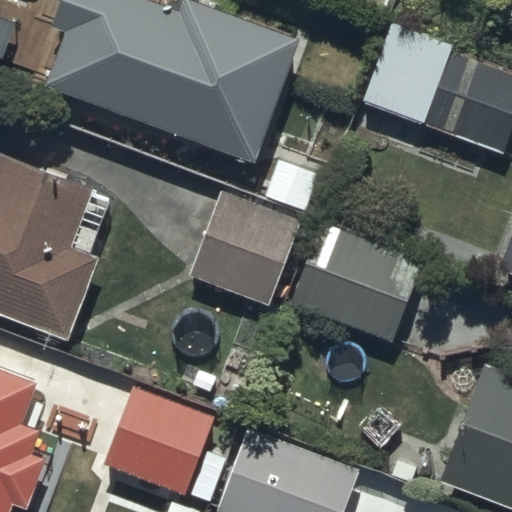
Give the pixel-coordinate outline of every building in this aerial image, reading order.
[(180,17),(131,0),(65,0),(55,32),(68,37),(49,93),(260,167),(303,43),(222,14),(226,0),(191,0),(191,3),(185,2),(180,17)] [(458,49),(396,24),(354,130),(417,155),(427,129),(504,160),(511,139),(511,77),(456,55),(458,49)] [(0,315),(74,343),(105,262),(76,251),(97,196),(0,159),(0,315)] [(303,225),(226,195),(194,275),(271,306),(303,225)] [(424,264),(320,224),(289,304),(394,343),(424,264)] [(511,243),(501,272),(511,276),(511,243)] [(511,378),(488,369),(444,481),(511,507),(511,378)] [(0,511),(15,511),(17,508),(26,511),(35,511),(53,465),(37,458),(46,434),(26,427),(40,390),(0,374),(0,511)] [(219,423),(136,392),(108,467),(190,498),(219,423)] [(352,511),(366,475),(246,430),(215,511),(352,511)]
